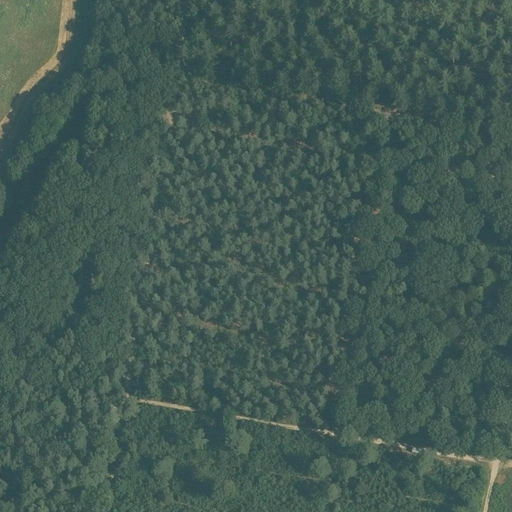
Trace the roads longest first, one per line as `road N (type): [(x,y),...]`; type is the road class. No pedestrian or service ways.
road 1 (track): [(175,105),(109,511)]
road 2 (track): [(128,399),(494,462)]
road 3 (unclassified): [(0,303),(175,105),(191,0)]
road 4 (track): [(200,81),(511,133)]
road 5 (unknown): [(257,0),(209,40),(200,81),(175,105)]
